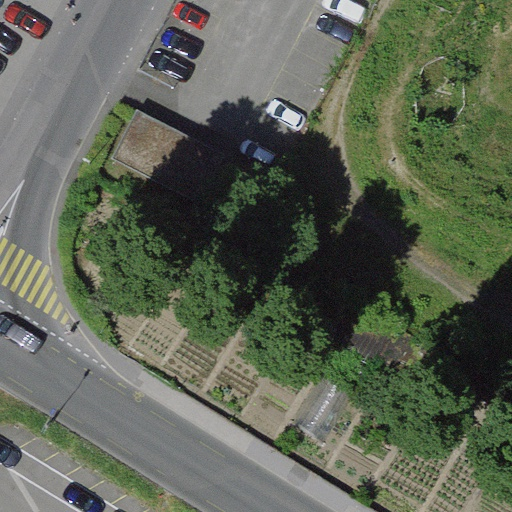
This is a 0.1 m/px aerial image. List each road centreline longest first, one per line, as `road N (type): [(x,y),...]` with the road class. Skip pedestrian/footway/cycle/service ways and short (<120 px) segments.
road 1 (residential): [(61,379),(32,329),(26,274),(50,130)]
road 2 (tertiary): [(61,379),(273,511)]
road 3 (residential): [(117,0),(50,130)]
